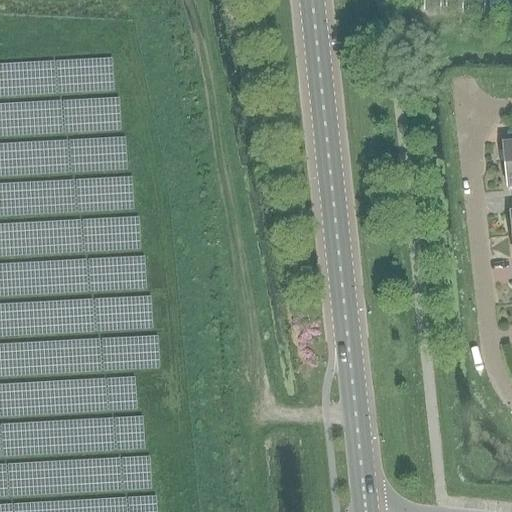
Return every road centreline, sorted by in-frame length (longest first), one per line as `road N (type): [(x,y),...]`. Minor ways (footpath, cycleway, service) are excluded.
road 1 (tertiary): [(366,511),(313,0)]
road 2 (residential): [(511,396),(490,344),(467,110)]
